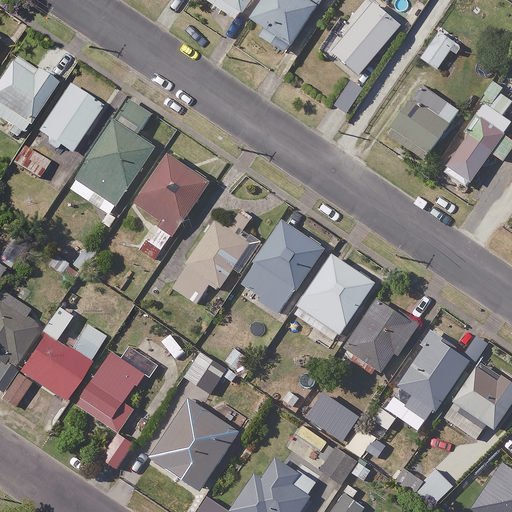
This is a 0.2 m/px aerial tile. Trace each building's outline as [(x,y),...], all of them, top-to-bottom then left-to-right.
[(209,0),(239,19),(251,0),(209,0)] [(321,0),(263,0),(252,18),(268,28),(262,36),(288,52),(321,0)] [(400,26),(370,1),(343,34),(328,51),(358,77),(400,26)] [(456,43),(440,31),(421,59),(437,71),(456,43)] [(57,83),(15,56),(0,79),(0,114),(26,131),(57,83)] [(511,103),(511,78),(503,73),(465,131),(471,135),(447,172),(470,187),(485,163),(492,167),(500,156),(506,160),(511,150),(511,141),(504,136),(511,124),(502,118),(511,103)] [(104,105),(71,83),(39,130),(73,152),(104,105)] [(457,114),(420,89),(390,134),(427,159),(457,114)] [(139,135),(118,121),(79,180),(119,206),(158,147),(139,135)] [(212,182),(172,154),(138,204),(178,232),(212,182)] [(253,241),(217,219),(174,287),(199,303),(211,283),(222,290),(253,241)] [(325,249),(285,222),(244,283),(264,297),(261,301),(281,314),(325,249)] [(159,225),(148,240),(151,242),(144,252),(157,260),(174,235),(159,225)] [(377,283),(335,255),(301,305),(342,333),(377,283)] [(58,256),(50,267),(74,284),(82,273),(58,256)] [(28,308),(1,291),(0,292),(0,359),(13,368),(41,326),(24,314),(28,308)] [(265,311),(248,296),(237,309),(255,323),(265,311)] [(420,323),(380,298),(348,348),(384,371),(394,357),(397,359),(420,323)] [(62,306),(20,371),(35,381),(66,400),(107,336),(87,323),(71,349),(60,342),(77,316),(62,306)] [(394,396),(427,419),(433,410),(437,412),(485,340),(478,335),(467,351),(433,328),(423,344),(427,346),(394,396)] [(162,350),(146,339),(139,350),(133,346),(124,358),(114,352),(79,403),(121,432),(137,408),(127,401),(162,350)] [(250,356),(236,346),(225,361),(239,371),(250,356)] [(226,365),(210,356),(201,373),(217,382),(226,365)] [(511,404),(511,382),(482,363),(445,418),(478,439),(489,423),(496,428),(511,404)] [(242,430),(189,396),(151,457),(204,490),(242,430)] [(354,422),(327,404),(316,421),(343,439),(354,422)] [(359,423),(343,446),(358,457),(375,434),(359,423)] [(135,445),(120,434),(104,457),(119,468),(135,445)] [(323,471),(343,484),(350,472),(365,481),(372,469),(338,447),(323,471)] [(405,466),(391,455),(382,466),(396,477),(405,466)] [(319,511),(330,497),(277,457),(263,476),(258,472),(228,511),(319,511)] [(367,511),(368,510),(342,493),(330,511),(367,511)]
